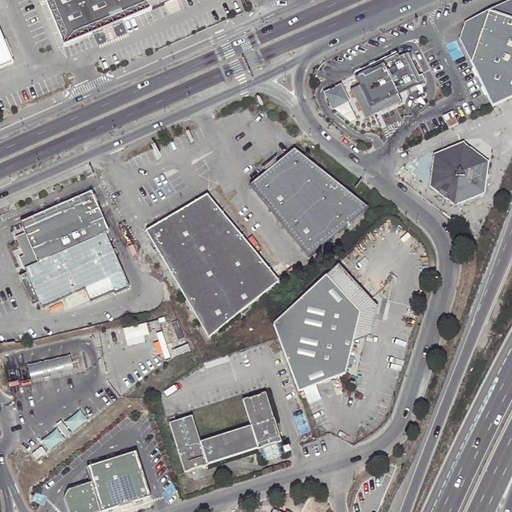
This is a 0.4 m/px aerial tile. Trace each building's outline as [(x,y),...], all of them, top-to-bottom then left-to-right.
[(168,0),(44,0),(63,44),(64,44),(112,24),(168,0)] [(491,104),(511,93),(511,0),(501,0),(464,17),(461,28),(459,36),(491,104)] [(114,28),(112,24),(64,44),(65,48),(76,43),(77,46),(90,40),(89,38),(114,28)] [(0,69),(14,64),(0,29),(0,69)] [(359,63),(363,72),(373,67),(372,64),(398,51),(400,54),(404,53),(418,81),(399,91),(402,96),(425,85),(405,41),(359,63)] [(373,67),(363,72),(356,75),(359,82),(353,86),(362,105),(371,101),(375,108),(382,105),(385,107),(403,98),(402,96),(399,91),(418,81),(404,53),(400,54),(398,51),(372,64),(373,67)] [(323,93),(331,108),(334,106),(345,100),(338,85),(323,93)] [(354,117),(345,100),(334,106),(343,123),(354,117)] [(365,112),(375,108),(371,101),(362,105),(365,112)] [(452,112),(442,117),(448,129),(458,125),(452,112)] [(460,157),(462,141),(433,153),(427,186),(436,193),(438,190),(446,197),(444,200),(452,207),(484,196),(489,162),(488,161),(473,167),(460,157)] [(488,161),(462,141),(460,157),(473,167),(488,161)] [(277,163),(265,173),(250,185),(309,257),(368,208),(294,149),(277,163)] [(263,170),(265,173),(277,163),(274,160),(263,170)] [(21,223),(25,232),(29,242),(37,263),(24,268),(26,272),(24,278),(25,289),(28,295),(33,301),(36,302),(40,304),(41,307),(84,288),(90,302),(114,293),(129,287),(106,233),(109,232),(92,192),(21,223)] [(183,210),(172,216),(147,231),(210,339),(279,281),(208,195),(183,210)] [(171,214),(172,216),(183,210),(182,207),(171,214)] [(465,241),(462,232),(456,234),(459,243),(465,241)] [(356,308),(350,338),(365,332),(371,309),(373,300),(370,297),(336,261),(335,260),(322,271),(355,304),(356,308)] [(322,271),(268,321),(296,388),(299,388),(317,380),(343,370),(344,367),(350,338),(356,308),(355,304),(322,271)] [(129,328),(132,341),(156,334),(152,321),(129,328)] [(51,361),(47,362),(49,376),(54,375),(73,370),(70,357),(51,361)] [(47,362),(41,364),(44,377),(49,376),(47,362)] [(17,369),(5,372),(8,385),(20,383),(44,377),(41,364),(17,369)] [(317,380),(299,388),(305,402),(307,401),(323,394),(319,385),(317,380)] [(256,448),(280,440),(264,392),(241,399),(249,425),(203,440),(194,415),(169,424),(184,472),(256,448)] [(85,410),(69,421),(76,430),(91,419),(85,410)] [(61,421),(56,425),(66,438),(71,434),(61,421)] [(285,453),(280,440),(256,448),(261,461),(285,453)] [(113,511),(150,501),(137,455),(88,471),(93,486),(69,493),(66,501),(69,511),(113,511)]
